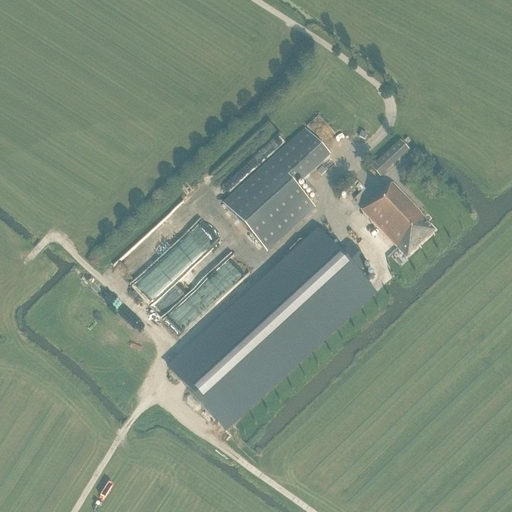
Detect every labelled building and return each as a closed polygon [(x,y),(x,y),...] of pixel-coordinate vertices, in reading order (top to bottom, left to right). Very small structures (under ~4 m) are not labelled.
[(261,148),(267,156),(286,138),(268,119),(226,157),(237,169),(261,148)] [(296,188),(330,157),(306,131),(224,206),(266,252),(314,208),(296,188)] [(370,168),(380,178),(409,151),(400,141),(370,168)] [(348,188),(356,196),(366,186),(358,178),(348,188)] [(372,200),(360,211),(406,259),(435,231),(425,222),(426,221),(420,214),(421,214),(392,183),(373,201),(372,200)] [(317,231),(168,368),(227,433),(377,296),(358,275),(368,266),(350,247),(340,256),(317,231)] [(219,264),(231,251),(228,249),(230,244),(222,237),(191,270),(190,275),(193,277),(195,275),(195,276),(205,278),(210,272),(213,273),(212,278),(219,284),(220,284),(231,287),(234,284),(237,275),(238,274),(232,272),(231,274),(229,281),(222,274),(224,275),(219,270),(214,268),(215,263),(219,264)] [(182,280),(183,284),(177,285),(178,294),(190,292),(188,279),(182,280)]
